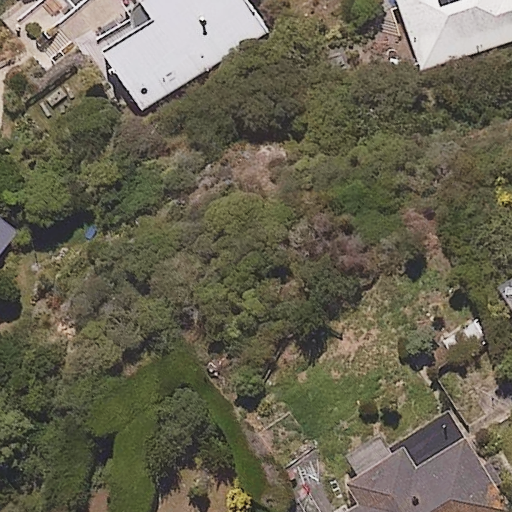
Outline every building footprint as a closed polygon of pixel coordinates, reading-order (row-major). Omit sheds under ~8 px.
[(147,0),(159,21),(106,51),(145,109),(268,28),(249,0),(147,0)] [(511,39),(511,0),(400,0),(423,68),(511,39)] [(0,254),(20,230),(0,214),(0,254)] [(511,278),(497,287),(511,311),(511,278)] [(347,455),(358,473),(346,480),(358,501),(339,511),(511,511),(468,437),(419,466),(407,445),(393,453),(382,434),(347,455)]
